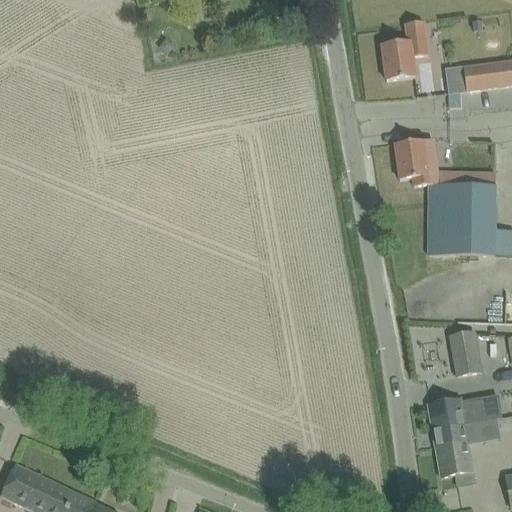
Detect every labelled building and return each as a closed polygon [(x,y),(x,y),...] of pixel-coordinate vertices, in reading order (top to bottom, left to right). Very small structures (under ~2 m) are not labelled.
[(428,58),(423,25),(405,27),(408,44),(382,48),(387,83),(416,80),(413,60),(428,58)] [(166,56),(173,48),(164,41),(158,50),(166,56)] [(511,62),(460,69),(463,93),(511,86),(511,62)] [(415,144),(395,147),(400,183),(413,181),(414,190),(430,187),(429,203),(428,257),(448,258),(494,260),(494,258),(494,256),(495,236),(495,232),(496,186),(450,185),(439,184),(437,174),(433,142),(428,143),(415,144)] [(463,295),(462,321),(507,321),(508,296),(463,295)] [(482,375),(476,336),(452,340),(458,379),(482,375)] [(448,404),(428,408),(435,449),(452,446),(449,430),(467,427),(491,423),(487,400),(463,404),(463,402),(448,404)] [(441,480),(474,475),(475,475),(467,427),(449,430),(452,446),(435,449),(441,480)] [(112,511),(15,466),(0,499),(28,511),(112,511)]
